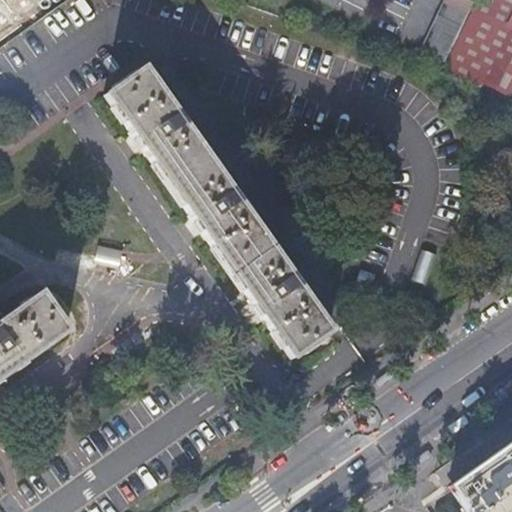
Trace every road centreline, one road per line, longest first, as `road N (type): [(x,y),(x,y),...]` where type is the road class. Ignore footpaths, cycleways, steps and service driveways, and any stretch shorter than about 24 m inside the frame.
road 1 (tertiary): [(511,323),(241,511)]
road 2 (tertiary): [(329,491),(511,358)]
